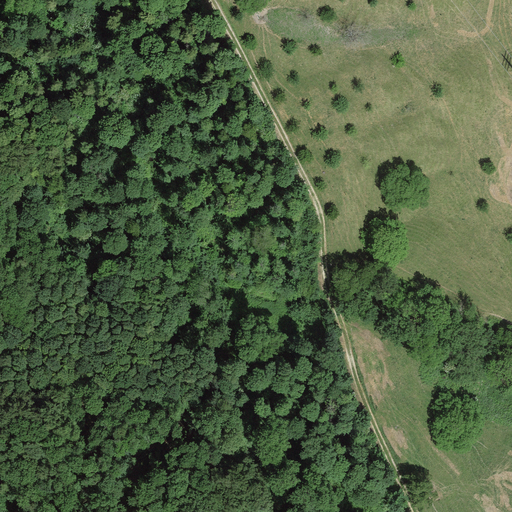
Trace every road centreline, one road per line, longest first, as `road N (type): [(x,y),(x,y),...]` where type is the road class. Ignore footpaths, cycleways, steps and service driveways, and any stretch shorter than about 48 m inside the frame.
road 1 (track): [(209,0),(305,159),(323,221),(319,270),(335,342),(402,511)]
road 2 (track): [(192,253),(285,262),(322,286)]
